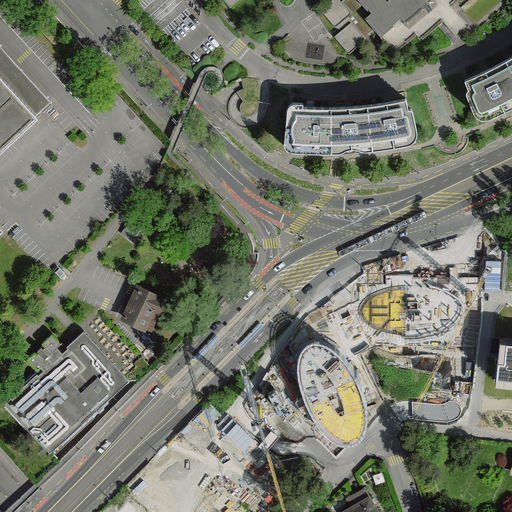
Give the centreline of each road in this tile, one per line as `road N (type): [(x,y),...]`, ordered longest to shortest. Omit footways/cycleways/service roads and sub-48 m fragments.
road 1 (secondary): [(78,511),(326,271),(397,236)]
road 2 (tertiary): [(425,192),(332,202),(267,178),(237,155),(99,0)]
road 3 (secondary): [(263,279),(47,505)]
road 4 (tertiary): [(81,15),(245,191)]
road 5 (residential): [(412,511),(384,426),(298,511)]
road 6 (residential): [(471,433),(489,307),(511,298)]
road 7 (secondary): [(397,236),(511,182)]
